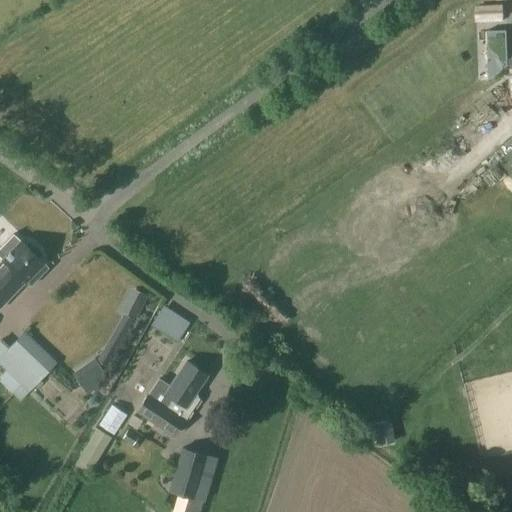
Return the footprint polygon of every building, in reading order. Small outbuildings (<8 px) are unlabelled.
[(20,240),(19,241),(12,234),(0,246),(0,257),(2,259),(3,260),(0,262),(0,306),(24,280),(25,281),(31,274),(37,279),(48,267),(42,262),(43,262),(38,258),(40,254),(38,250),(30,242),(27,242),(24,244),(20,240)] [(129,322),(139,297),(127,292),(117,317),(129,322)] [(170,347),(184,327),(155,307),(141,326),(170,347)] [(0,338),(0,361),(30,390),(56,363),(23,332),(9,346),(0,339),(0,338)] [(154,361),(147,360),(148,351),(128,348),(126,367),(153,370),(154,361)] [(185,418),(180,414),(207,373),(188,360),(160,401),(148,394),(137,409),(174,434),(185,418)] [(389,420),(372,424),(371,424),(373,432),(376,446),(388,443),(394,442),(389,420)] [(90,470),(110,437),(95,429),(73,465),(86,473),(88,468),(90,470)] [(203,499),(216,457),(183,447),(170,489),(203,499)]
